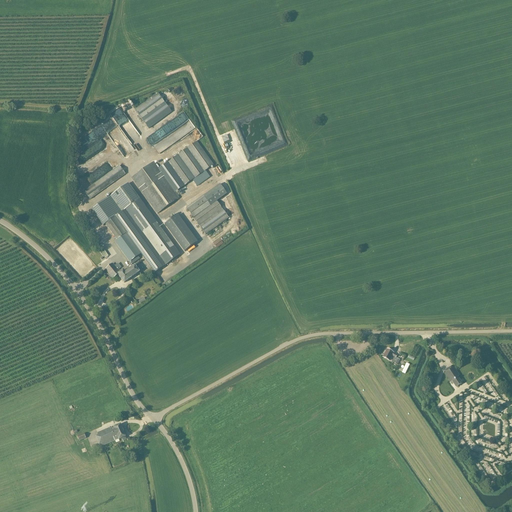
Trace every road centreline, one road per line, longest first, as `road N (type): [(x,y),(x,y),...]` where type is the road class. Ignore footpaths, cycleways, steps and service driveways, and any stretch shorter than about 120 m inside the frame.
road 1 (unclassified): [(511,331),(300,338),(152,419)]
road 2 (unknown): [(74,288),(113,255),(89,205),(128,179),(161,217),(212,181)]
road 3 (unclassified): [(152,419),(72,284),(0,221)]
